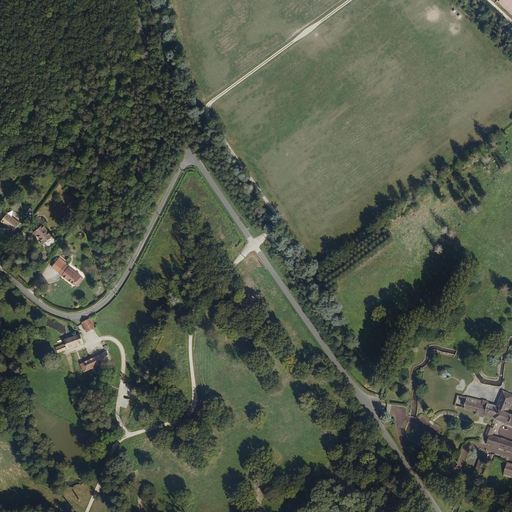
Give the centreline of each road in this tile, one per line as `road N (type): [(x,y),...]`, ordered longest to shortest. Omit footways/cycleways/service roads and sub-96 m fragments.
road 1 (tertiary): [(438,511),(192,154)]
road 2 (track): [(350,0),(207,106),(208,119),(276,215),(253,244)]
road 3 (track): [(511,456),(466,445),(446,476),(426,471),(399,444),(397,408)]
road 4 (tertiary): [(192,154),(156,88),(137,0)]
road 5 (unclassified): [(111,293),(192,154)]
road 6 (residential): [(0,272),(58,315),(86,313),(111,293)]
